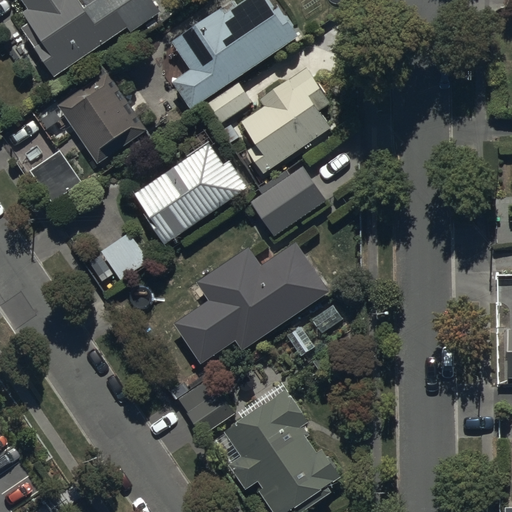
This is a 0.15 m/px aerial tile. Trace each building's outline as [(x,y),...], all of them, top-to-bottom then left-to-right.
[(82,0),(24,0),(31,10),(26,13),(32,22),(23,27),(55,75),(128,28),(131,32),(161,13),(152,0),(99,0),(88,8),(82,0)] [(224,9),(174,42),(192,71),(174,82),(192,109),(299,38),(280,9),(275,12),(267,0),(249,0),(227,15),(224,9)] [(265,106),(243,121),(258,143),(247,151),(264,175),(333,127),(322,111),(334,103),(308,66),(260,99),(265,106)] [(143,122),(107,67),(59,101),(101,165),(125,149),(118,139),(143,122)] [(254,102),(240,81),(206,105),(220,125),(254,102)] [(189,158),(135,192),(149,213),(146,215),(163,242),(249,189),(231,160),(225,164),(207,136),(184,150),(189,158)] [(63,152),(33,171),(54,202),(83,183),(63,152)] [(252,200),(275,236),(327,203),(304,166),(290,175),(287,171),(259,190),(262,194),(252,200)] [(130,232),(102,251),(122,282),(151,264),(130,232)] [(297,241),(210,299),(219,312),(210,318),(227,344),(235,339),(243,351),(331,292),(297,241)] [(177,401),(180,399),(203,436),(237,414),(214,378),(190,393),(184,383),(171,392),(177,401)] [(311,422),(289,389),(225,431),(243,457),(231,465),(247,489),(259,481),(263,488),(261,489),(275,511),(289,511),(297,507),(300,511),(303,511),(334,492),(330,487),(342,479),(323,449),(317,453),(308,439),(312,437),(305,426),(311,422)]
